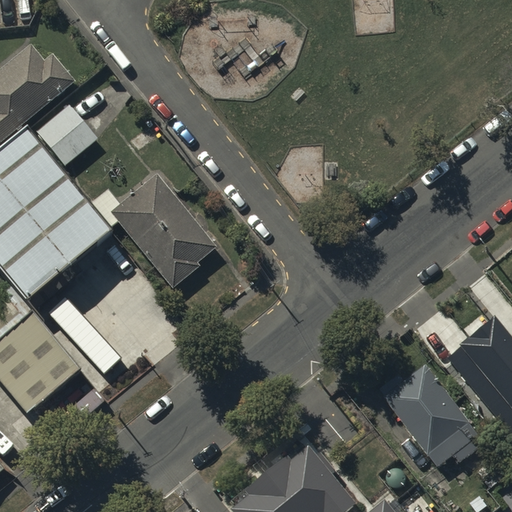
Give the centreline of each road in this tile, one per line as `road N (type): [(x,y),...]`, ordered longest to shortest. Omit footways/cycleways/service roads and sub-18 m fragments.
road 1 (residential): [(340,304),(138,53),(115,0)]
road 2 (residential): [(84,511),(340,304)]
road 3 (residential): [(340,304),(511,164)]
